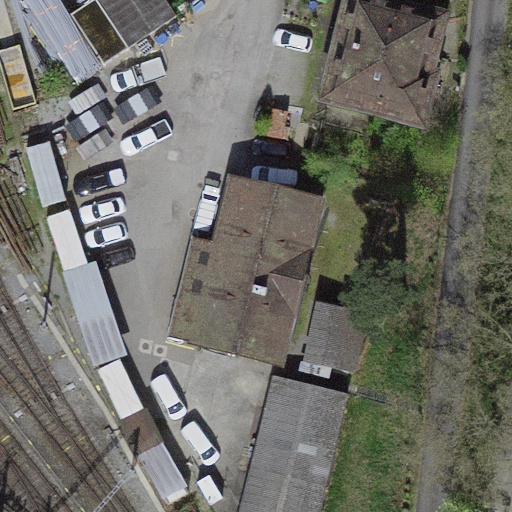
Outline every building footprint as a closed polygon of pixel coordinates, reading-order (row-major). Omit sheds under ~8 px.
[(104,66),(176,17),(164,0),(93,0),(71,16),(104,66)] [(440,20),(360,0),(351,0),(327,99),(419,122),(429,83),(430,78),(426,77),(440,20)] [(312,208),(236,190),(199,338),(277,358),(292,292),(312,208)] [(366,316),(320,305),(307,360),(353,371),(366,316)] [(319,511),(348,394),(274,377),(250,480),(241,511),(319,511)]
